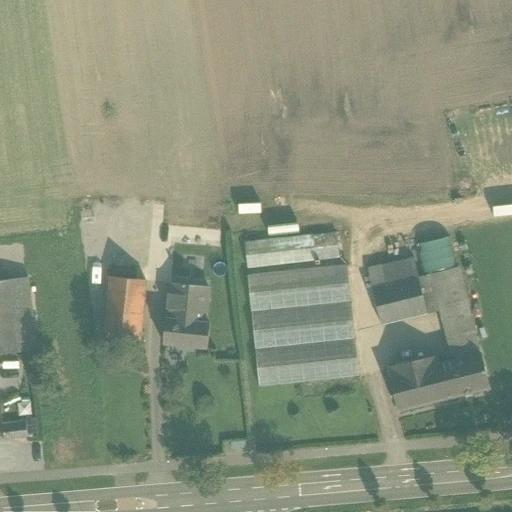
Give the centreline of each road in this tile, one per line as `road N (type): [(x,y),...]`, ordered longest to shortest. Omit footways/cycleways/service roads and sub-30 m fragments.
road 1 (tertiary): [(226,497),(511,471)]
road 2 (track): [(259,197),(367,220),(450,220),(511,209)]
road 3 (tertiary): [(8,511),(226,497)]
